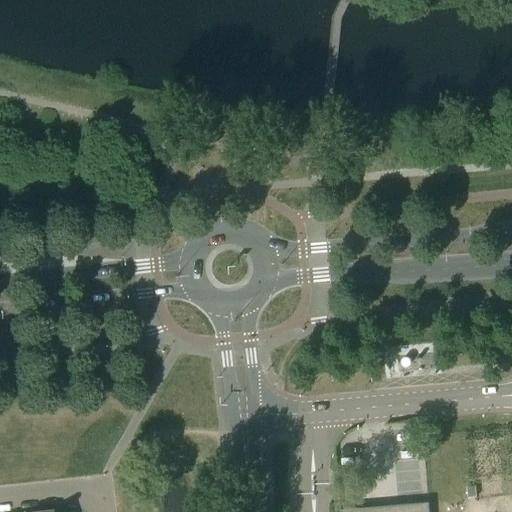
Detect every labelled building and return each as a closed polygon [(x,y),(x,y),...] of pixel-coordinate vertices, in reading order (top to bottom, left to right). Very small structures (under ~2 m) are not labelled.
[(504,347),(492,348),(494,365),(506,364),(504,347)] [(433,469),(431,454),(408,455),(409,471),(433,469)] [(411,483),(435,482),(435,471),(411,472),(411,483)] [(477,488),(466,489),(467,499),(478,498),(477,488)] [(429,511),(428,503),(340,511),(429,511)]
